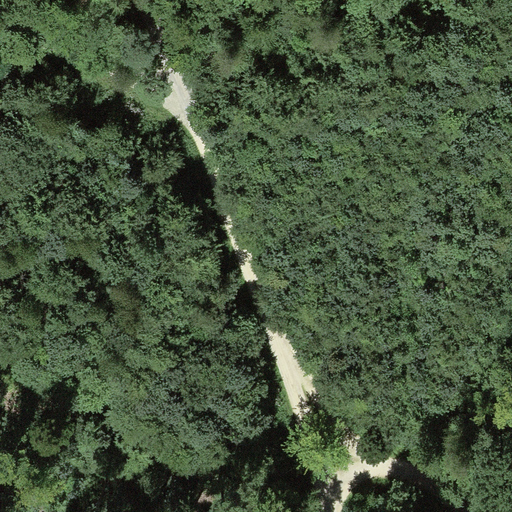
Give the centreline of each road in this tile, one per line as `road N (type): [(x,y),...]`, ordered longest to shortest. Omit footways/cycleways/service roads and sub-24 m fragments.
road 1 (track): [(325,511),(206,142),(179,99),(144,0)]
road 2 (track): [(511,68),(467,106),(405,210),(409,438),(402,462)]
road 3 (track): [(460,511),(402,462),(366,464),(277,348)]
road 4 (track): [(179,99),(0,20)]
